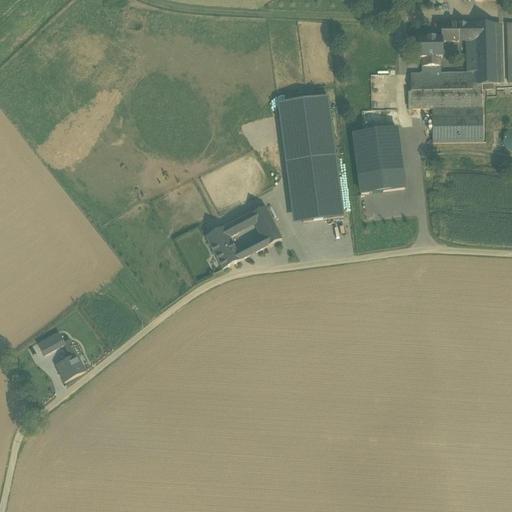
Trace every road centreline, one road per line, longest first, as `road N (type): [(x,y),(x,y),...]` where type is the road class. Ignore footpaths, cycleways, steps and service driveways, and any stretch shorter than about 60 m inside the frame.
road 1 (unclassified): [(3,511),(21,429),(199,290),(224,279),(423,252),(511,256)]
road 2 (track): [(132,0),(173,12),(265,18),(511,20)]
